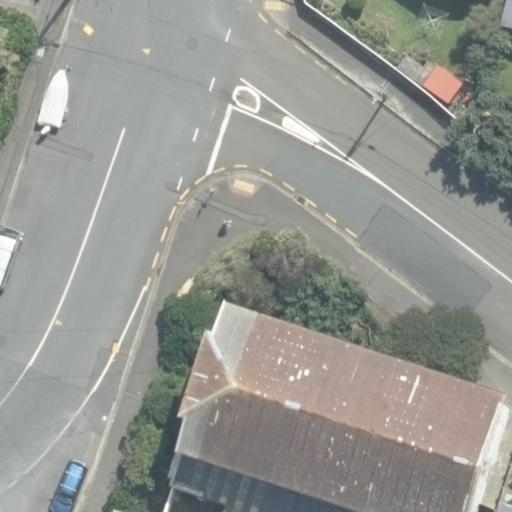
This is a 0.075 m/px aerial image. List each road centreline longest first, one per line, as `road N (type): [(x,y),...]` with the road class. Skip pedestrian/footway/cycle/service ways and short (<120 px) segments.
road 1 (residential): [(157,43),(254,96),(511,282)]
road 2 (residential): [(0,406),(38,347),(94,226),(157,43)]
